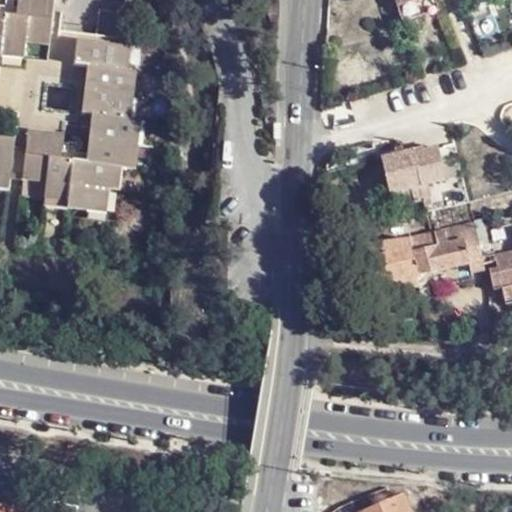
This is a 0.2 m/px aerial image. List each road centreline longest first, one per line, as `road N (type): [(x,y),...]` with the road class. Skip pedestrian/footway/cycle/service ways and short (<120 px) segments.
road 1 (primary): [(43,390),(464,450),(511,450)]
road 2 (residential): [(511,78),(299,145)]
road 3 (residential): [(293,342),(511,357)]
road 4 (residential): [(299,145),(293,342)]
road 5 (residential): [(306,0),(299,145)]
road 6 (residential): [(293,342),(274,467)]
